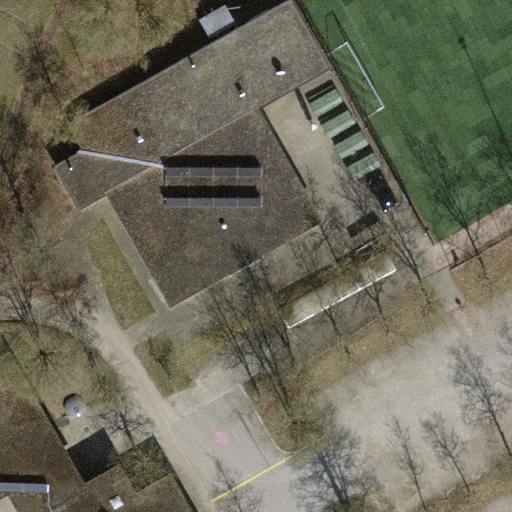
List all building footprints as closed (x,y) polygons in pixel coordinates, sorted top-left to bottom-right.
[(285,90),(254,32),(74,128),(87,154),(62,167),(79,200),(108,184),(257,105),(285,90)] [(123,211),(271,131),(257,105),(108,184),(123,211)] [(321,221),(271,131),(123,211),(172,303),(321,221)] [(0,460),(58,428),(15,356),(0,364),(0,460)] [(57,511),(93,492),(58,428),(0,460),(0,498),(11,492),(21,511),(57,511)] [(186,511),(173,487),(139,506),(122,476),(93,492),(57,511),(186,511)]
